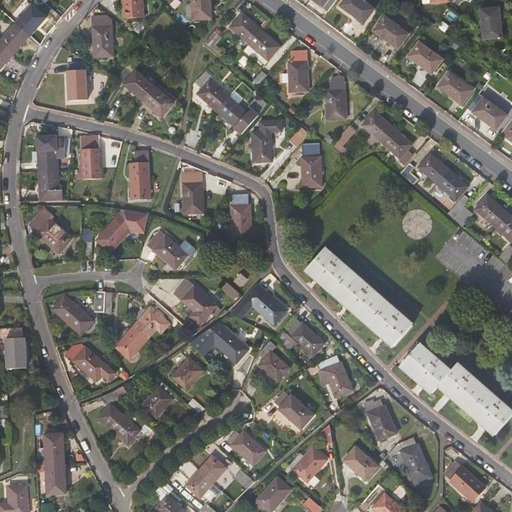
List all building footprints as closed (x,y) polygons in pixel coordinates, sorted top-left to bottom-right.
[(122,0),(124,18),(141,17),(140,0),(122,0)] [(211,18),(210,0),(191,0),(191,2),(185,3),(183,5),(183,18),(185,19),(211,18)] [(335,0),(314,0),(328,10),(335,0)] [(375,11),(360,0),(345,0),(340,7),(364,26),(375,11)] [(16,26),(30,38),(46,20),(33,7),(16,26)] [(504,37),(501,7),(482,9),(485,38),(504,37)] [(249,45),(261,30),(243,14),(230,28),(249,45)] [(110,20),(106,16),(92,17),(94,57),(112,56),(110,20)] [(409,34),(384,16),(374,31),(398,49),(409,34)] [(15,56),(30,38),(16,26),(1,44),(15,56)] [(214,30),(204,41),(211,48),(221,37),(214,30)] [(281,47),(261,30),(249,45),(244,50),(254,60),(259,53),(262,56),(258,61),(264,66),(281,47)] [(408,56),(432,74),(443,59),(419,41),(408,56)] [(0,72),(15,56),(1,44),(0,42),(0,72)] [(306,51),(290,52),(290,61),(287,62),(290,92),(308,90),(306,51)] [(84,63),(68,63),(69,71),(67,71),(69,101),(86,100),(84,63)] [(154,86),(157,82),(142,69),(139,73),(134,69),(122,83),(142,100),(154,86)] [(265,75),(261,71),(252,81),(256,85),(265,75)] [(474,90),(449,71),(438,87),(463,105),(474,90)] [(204,72),(195,82),(202,88),(197,94),(216,110),(228,96),(209,80),(210,78),(204,72)] [(344,77),(330,78),(329,79),(329,85),(325,85),(327,120),(346,118),(344,77)] [(175,98),(157,82),(154,86),(172,102),(175,98)] [(154,86),(142,100),(160,116),(172,102),(154,86)] [(228,96),(216,110),(235,126),(247,112),(228,96)] [(256,114),(265,104),(257,96),(248,107),(256,114)] [(508,115),(484,97),(473,112),(497,130),(508,115)] [(363,125),(382,142),(394,128),(375,111),(363,125)] [(281,131),(281,121),(260,122),(260,132),(252,132),(253,162),(272,161),(271,131),(281,131)] [(307,133),(300,126),(288,140),(296,146),(307,133)] [(356,131),(350,126),(333,145),(344,155),(349,150),(344,145),(356,131)] [(394,128),(382,142),(405,162),(411,155),(407,151),(412,144),(394,128)] [(38,135),(39,151),(39,171),(57,171),(57,156),(65,156),(65,137),(57,138),(57,134),(38,135)] [(99,149),(99,136),(82,137),(83,178),(102,178),(101,148),(99,149)] [(318,156),(318,142),(302,142),(303,157),(302,157),(303,187),(321,187),(320,156),(318,156)] [(148,151),(136,152),(136,163),(130,163),(132,199),(149,198),(148,151)] [(437,183),(449,170),(432,154),(420,167),(437,183)] [(408,163),(399,173),(413,184),(417,179),(410,173),(414,168),(408,163)] [(469,187),(449,170),(437,183),(457,201),(469,187)] [(40,201),(62,200),(61,190),(58,190),(57,171),(39,171),(40,201)] [(200,183),(199,172),(183,173),(183,183),(182,184),(183,214),(202,213),(201,183),(200,183)] [(208,190),(227,195),(231,179),(212,174),(208,190)] [(250,205),(248,205),(247,194),(232,194),(233,206),(231,206),(233,241),(252,240),(250,205)] [(459,211),(469,200),(465,196),(455,207),(459,211)] [(493,225),(506,212),(488,196),(476,210),(493,225)] [(459,224),(460,225),(471,213),(465,207),(455,220),(459,224)] [(42,209),(30,223),(38,229),(35,232),(58,252),(70,238),(48,218),(50,216),(42,209)] [(511,217),(506,212),(493,225),(511,241),(511,217)] [(129,230),(116,218),(96,240),(109,252),(129,230)] [(38,229),(30,223),(28,225),(35,232),(38,229)] [(174,270),(186,256),(159,232),(147,245),(174,270)] [(91,256),(91,237),(83,237),(83,256),(91,256)] [(500,258),(507,263),(511,256),(511,247),(511,246),(500,258)] [(211,269),(206,251),(200,253),(205,270),(211,269)] [(323,251),(305,272),(393,348),(411,326),(323,251)] [(246,279),(239,274),(233,282),(239,287),(246,279)] [(186,281),(184,280),(173,293),(194,312),(190,316),(200,325),(211,313),(214,316),(219,310),(186,281)] [(235,292),(228,285),(224,290),(231,297),(235,292)] [(288,311),(257,286),(246,299),(253,305),(253,306),(276,325),(288,311)] [(111,292),(104,292),(103,308),(110,308),(111,292)] [(94,311),(101,311),(103,294),(96,293),(94,311)] [(92,321),(64,297),(52,311),(80,335),(92,321)] [(132,327),(146,339),(154,331),(158,336),(168,325),(149,308),(145,312),(141,309),(135,316),(138,319),(132,327)] [(283,330),(277,337),(286,347),(293,339),(313,355),(325,341),(302,322),(301,323),(295,318),(284,332),(283,330)] [(248,350),(221,326),(209,340),(235,363),(248,350)] [(127,360),(146,339),(132,327),(127,332),(124,328),(117,336),(121,340),(114,348),(127,360)] [(8,329),(2,329),(2,338),(6,338),(8,367),(26,367),(24,338),(21,337),(21,328),(8,329)] [(275,345),(271,341),(260,353),(265,357),(259,364),(276,380),(288,367),(270,351),(275,345)] [(80,346),(71,347),(65,355),(95,381),(101,375),(108,381),(115,374),(84,348),(83,349),(80,346)] [(495,436),(511,416),(511,413),(456,365),(450,374),(418,346),(400,367),(432,394),(439,387),(495,436)] [(336,396),(353,388),(341,361),(340,362),(337,354),(318,362),(321,370),(324,369),(336,396)] [(201,370),(187,358),(171,376),(185,389),(201,370)] [(155,418),(175,396),(161,383),(141,406),(155,418)] [(290,397),(284,392),(275,402),(280,407),(279,408),(300,428),(312,414),(291,395),(290,397)] [(106,405),(119,400),(112,393),(99,398),(106,405)] [(384,405),(381,398),(365,405),(380,439),(397,432),(385,405),(384,405)] [(187,406),(196,415),(203,411),(192,400),(187,406)] [(99,420),(113,433),(126,419),(111,406),(99,420)] [(327,420),(333,415),(331,411),(325,416),(327,420)] [(126,419),(113,433),(128,447),(141,433),(140,432),(144,427),(134,417),(130,422),(126,419)] [(333,443),(330,424),(323,430),(325,444),(333,443)] [(239,434),(236,431),(228,440),(232,444),(231,445),(253,464),(264,451),(243,431),(240,434),(239,434)] [(45,434),(46,464),(64,464),(63,434),(45,434)] [(414,437),(397,444),(389,452),(390,455),(402,451),(415,484),(433,477),(419,443),(417,444),(414,437)] [(326,459),(313,446),(293,468),(306,480),(326,459)] [(378,465),(356,446),(344,459),(366,478),(378,465)] [(199,470),(212,482),(226,468),(212,455),(199,470)] [(64,464),(46,464),(48,494),(65,493),(64,464)] [(486,487),(464,467),(451,480),(473,501),(486,487)] [(249,488),(255,481),(242,469),(236,476),(249,488)] [(398,502),(410,489),(392,469),(379,484),(398,502)] [(198,497),(212,482),(199,470),(185,485),(198,497)] [(291,490),(277,477),(258,499),(271,511),(291,490)] [(176,487),(167,479),(161,484),(163,486),(170,493),(172,491),(176,487)] [(0,511),(27,511),(27,485),(8,486),(9,503),(0,503),(0,511)] [(170,493),(163,486),(157,492),(164,499),(170,493)] [(181,499),(172,491),(170,493),(164,499),(155,509),(158,511),(178,511),(182,509),(177,504),(181,499)] [(405,511),(385,494),(374,507),(379,511),(405,511)] [(312,511),(318,511),(323,508),(309,496),(303,503),(312,511)] [(492,511),(481,501),(471,511),(492,511)] [(203,511),(219,511),(209,503),(202,510),(203,511)]
